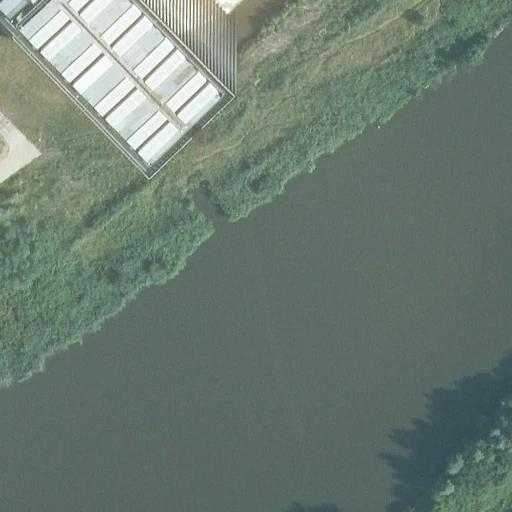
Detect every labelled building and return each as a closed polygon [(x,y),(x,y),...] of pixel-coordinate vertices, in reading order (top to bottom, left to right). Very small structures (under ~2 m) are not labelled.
[(0,0),(0,10),(10,0),(0,0)] [(73,0),(148,77),(228,0),(73,0)] [(323,28),(317,34),(320,38),(327,32),(323,28)] [(96,120),(114,104),(88,76),(70,92),(96,120)] [(260,78),(253,83),(257,88),(264,82),(260,78)] [(199,126),(192,131),(195,135),(202,130),(199,126)]
